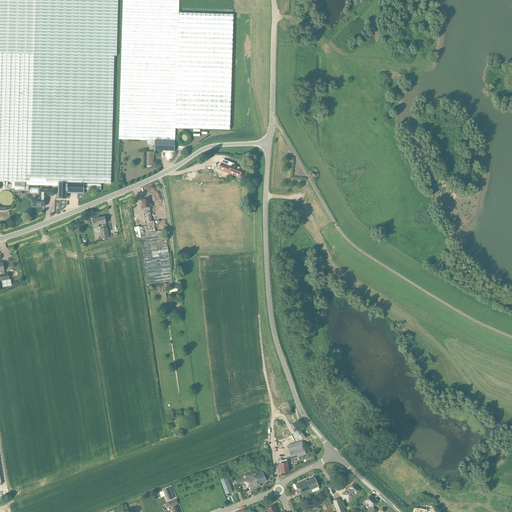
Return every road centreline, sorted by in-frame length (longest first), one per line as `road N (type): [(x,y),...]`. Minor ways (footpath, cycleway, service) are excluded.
road 1 (tertiary): [(334,454),(294,396),(274,337),(265,239),(269,142)]
road 2 (unclassified): [(0,238),(211,146),(269,142)]
road 3 (tertiary): [(269,142),(273,0)]
